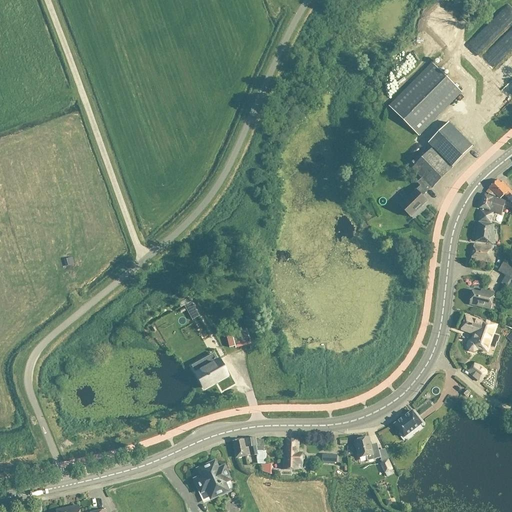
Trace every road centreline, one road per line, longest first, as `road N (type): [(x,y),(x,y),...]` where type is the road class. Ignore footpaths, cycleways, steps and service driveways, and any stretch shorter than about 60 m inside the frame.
road 1 (secondary): [(66,487),(225,433),(340,424),(390,405),(432,352),(457,217),(511,155)]
road 2 (unclassified): [(142,261),(193,217),(223,176),(308,0)]
road 3 (unclassified): [(142,261),(45,0)]
road 4 (unclassified): [(58,466),(29,394),(31,358),(142,261)]
